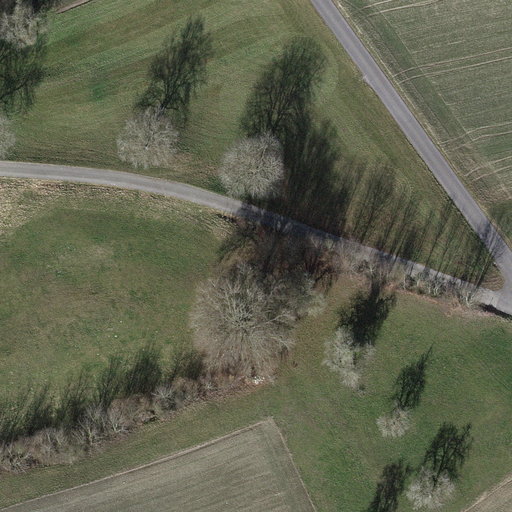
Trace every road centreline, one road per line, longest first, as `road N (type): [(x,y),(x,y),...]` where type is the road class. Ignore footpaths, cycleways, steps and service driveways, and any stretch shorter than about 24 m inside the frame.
road 1 (track): [(511,304),(209,202),(120,183),(0,175)]
road 2 (tertiary): [(511,268),(319,0)]
